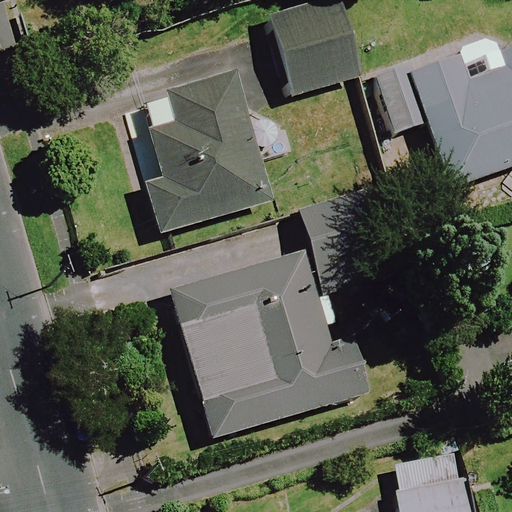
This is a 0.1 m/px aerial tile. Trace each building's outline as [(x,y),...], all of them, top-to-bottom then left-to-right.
[(351,87),(329,6),(261,25),(284,106),(351,87)] [(389,145),(419,134),(442,199),(511,173),(511,45),(451,68),(401,85),(372,96),(389,145)] [(253,197),(224,83),(164,99),(120,110),(141,191),(154,241),(245,218),(253,197)] [(386,286),(362,200),(290,221),(300,259),(161,298),(204,449),(368,403),(338,299),(386,286)] [(491,276),(473,237),(445,249),(462,288),(491,276)] [(459,511),(452,469),(384,481),(389,511),(459,511)]
